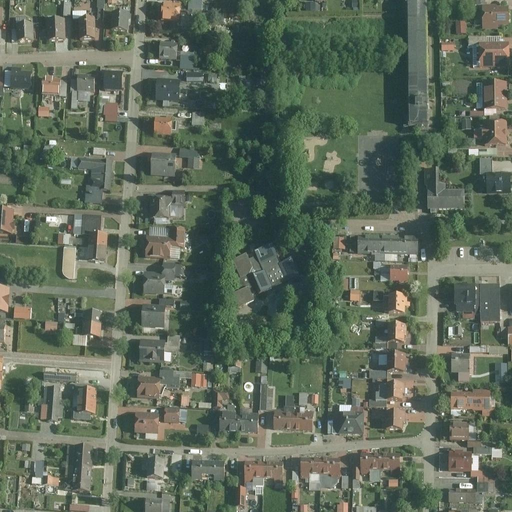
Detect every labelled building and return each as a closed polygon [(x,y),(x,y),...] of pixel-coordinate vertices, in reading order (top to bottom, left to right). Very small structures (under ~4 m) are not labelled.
[(410,0),(411,128),(432,128),(430,0),(410,0)] [(180,10),(180,5),(163,4),(161,21),(179,22),(180,10)] [(499,6),(484,6),(484,30),(500,30),(500,27),(510,27),(510,8),(498,8),(499,6)] [(187,22),(187,11),(180,10),(179,22),(187,22)] [(130,32),(131,14),(114,12),(112,31),(130,32)] [(98,39),(97,19),(80,20),(81,40),(98,39)] [(67,41),(67,20),(48,20),(49,42),(67,41)] [(467,23),(458,23),(458,35),(468,35),(467,23)] [(35,42),(35,25),(18,25),(19,32),(19,42),(35,42)] [(488,46),(488,38),(470,38),(470,46),(481,46),(488,46)] [(176,61),(178,42),(172,41),(172,43),(160,43),(159,60),(176,61)] [(214,45),(205,47),(206,57),(215,55),(214,45)] [(511,68),(511,54),(511,46),(488,46),(481,46),(481,69),(511,68)] [(193,72),(194,53),(181,52),(180,71),(193,72)] [(12,88),(32,90),(34,74),(22,72),(22,68),(14,68),(12,88)] [(126,74),(107,74),(107,93),(126,93),(126,74)] [(203,84),(204,74),(188,74),(187,84),(203,84)] [(97,77),(80,76),(80,81),(79,93),(96,94),(97,77)] [(269,79),(254,78),(254,91),(269,91),(269,79)] [(63,81),(45,80),(44,96),(62,97),(63,81)] [(79,93),(80,81),(72,80),(72,92),(73,92),(72,109),(79,110),(79,93)] [(180,82),(158,81),(157,101),(179,102),(180,82)] [(509,97),(509,84),(478,85),(479,98),(485,98),(509,97)] [(509,111),(509,97),(485,98),(485,111),(487,111),(499,111),(509,111)] [(455,101),(447,101),(447,111),(456,111),(455,101)] [(119,117),(120,103),(107,103),(107,116),(119,117)] [(41,108),(41,117),(52,117),(52,108),(41,108)] [(205,115),(193,114),(193,127),(205,128),(205,115)] [(167,119),(155,118),(154,136),(171,137),(173,117),(167,117),(167,119)] [(472,121),(464,121),(464,131),(473,131),(472,121)] [(509,147),(509,124),(484,124),(484,131),(484,141),(485,141),(485,147),(509,147)] [(107,150),(95,149),(94,156),(106,157),(107,150)] [(198,151),(181,150),(180,159),(189,160),(189,169),(197,170),(198,151)] [(177,156),(153,154),(152,178),(175,179),(177,156)] [(93,171),(92,177),(113,179),(114,162),(80,159),(79,169),(93,171)] [(482,176),(489,176),(494,176),(494,161),(482,161),(482,176)] [(441,171),(426,171),(426,188),(429,188),(430,211),(467,211),(467,192),(448,192),(448,186),(441,186),(441,171)] [(511,176),(494,176),(489,176),(489,196),(511,195),(511,176)] [(104,191),(112,192),(113,179),(92,177),(91,188),(88,188),(87,204),(103,205),(104,191)] [(186,201),(151,201),(151,221),(171,221),(171,208),(186,208),(186,201)] [(16,212),(0,210),(0,234),(14,235),(16,212)] [(103,218),(85,217),(84,236),(91,236),(90,249),(109,249),(109,236),(102,236),(103,218)] [(170,239),(148,237),(146,260),(181,262),(181,251),(185,251),(186,231),(170,230),(170,239)] [(71,246),(72,236),(61,234),(59,244),(71,246)] [(220,242),(215,234),(207,240),(212,247),(220,242)] [(34,237),(18,236),(17,244),(33,245),(34,237)] [(335,238),(335,250),(347,250),(347,238),(335,238)] [(360,255),(360,239),(351,239),(351,254),(360,255)] [(420,257),(420,240),(360,239),(360,255),(360,257),(420,257)] [(281,265),(273,247),(256,254),(257,258),(250,261),(247,256),(233,262),(239,276),(233,279),(239,294),(233,297),(239,310),(255,303),(249,290),(256,288),(259,296),(301,277),(293,260),(281,265)] [(108,263),(109,249),(90,249),(89,262),(108,263)] [(75,281),(78,250),(66,250),(64,273),(65,276),(70,281),(75,281)] [(162,275),(145,274),(144,296),(165,297),(165,296),(172,296),(173,288),(165,287),(165,283),(175,283),(176,265),(163,264),(162,275)] [(409,284),(409,268),(392,268),(391,284),(409,284)] [(217,281),(221,275),(215,272),(212,278),(217,281)] [(480,312),(480,287),(454,287),(454,307),(456,306),(456,313),(480,312)] [(499,325),(499,287),(480,287),(480,312),(480,325),(499,325)] [(13,290),(0,288),(0,312),(11,314),(13,290)] [(361,303),(363,293),(355,292),(353,301),(361,303)] [(408,309),(408,299),(390,299),(390,315),(406,315),(406,309),(408,309)] [(159,308),(143,307),(142,329),(165,331),(166,308),(175,309),(175,302),(160,301),(159,308)] [(17,308),(16,319),(33,321),(34,310),(17,308)] [(86,313),(85,325),(103,326),(104,314),(86,313)] [(59,332),(59,323),(47,323),(48,332),(59,332)] [(103,339),(103,326),(85,325),(85,330),(78,330),(77,338),(85,338),(103,339)] [(408,338),(408,328),(389,328),(389,346),(407,345),(407,338),(408,338)] [(180,339),(168,338),(167,354),(179,355),(180,339)] [(166,343),(141,342),(139,364),(164,366),(166,343)] [(388,374),(407,374),(407,368),(409,368),(410,362),(407,362),(407,357),(388,356),(388,358),(382,358),(382,368),(388,368),(388,374)] [(469,376),(470,357),(450,357),(450,376),(469,376)] [(506,365),(495,366),(495,385),(507,384),(506,365)] [(160,380),(138,379),(137,400),(160,402),(161,388),(166,388),(166,391),(179,392),(180,380),(174,380),(174,374),(160,373),(160,380)] [(78,376),(46,374),(45,381),(78,383),(78,376)] [(209,388),(209,376),(193,376),(193,388),(209,388)] [(388,388),(380,388),(380,395),(377,395),(377,403),(388,403),(404,403),(404,393),(406,393),(406,387),(388,387),(388,388)] [(44,401),(60,401),(61,389),(45,389),(44,401)] [(81,391),(81,403),(98,404),(99,392),(81,391)] [(230,393),(214,393),(214,411),(223,411),(223,401),(230,401),(230,393)] [(449,396),(449,413),(489,413),(489,393),(472,393),(472,396),(449,396)] [(307,407),(308,395),(300,395),(299,407),(307,407)] [(65,402),(60,401),(44,401),(43,422),(58,423),(58,419),(64,419),(65,402)] [(98,416),(98,404),(81,403),(80,410),(75,410),(75,421),(92,422),(93,416),(98,416)] [(180,426),(180,411),(165,410),(164,425),(180,426)] [(285,412),(276,412),(275,433),(294,433),(295,417),(285,416),(285,412)] [(306,417),(295,417),(294,433),(313,434),(314,413),(306,413),(306,417)] [(222,414),(220,434),(240,435),(240,419),(230,418),(230,414),(222,414)] [(159,437),(160,417),(136,415),(135,435),(159,437)] [(251,419),(240,419),(240,435),(258,436),(259,415),(251,415),(251,419)] [(365,438),(365,415),(339,415),(339,422),(339,436),(339,437),(365,438)] [(407,426),(407,415),(387,415),(386,433),(405,433),(405,426),(407,426)] [(468,426),(449,426),(449,443),(468,443),(468,426)] [(209,428),(198,427),(198,435),(209,436),(209,428)] [(94,468),(95,449),(77,448),(75,466),(94,468)] [(470,456),(449,455),(449,473),(470,473),(470,456)] [(381,473),(381,457),(362,457),(363,477),(371,477),(371,473),(381,473)] [(402,477),(402,457),(381,457),(381,473),(392,474),(393,477),(402,477)] [(44,485),(47,465),(28,461),(27,468),(32,469),(31,475),(41,477),(40,484),(44,485)] [(321,478),(322,461),(302,461),(301,481),(310,481),(310,477),(321,478)] [(341,480),(341,462),(322,461),(321,478),(321,491),(331,491),(332,480),(341,480)] [(163,481),(165,463),(147,462),(146,480),(163,481)] [(209,481),(210,464),(193,464),(192,483),(202,483),(203,481),(209,481)] [(225,484),(225,465),(210,464),(209,481),(215,481),(215,484),(225,484)] [(264,481),(264,465),(245,464),(245,485),(253,485),(253,488),(263,488),(264,481)] [(283,485),(284,465),(264,465),(264,481),(275,482),(275,484),(283,485)] [(93,482),(94,468),(75,466),(74,481),(93,482)] [(491,481),(478,480),(477,494),(493,495),(494,481),(491,481)] [(92,495),(93,482),(74,481),(74,486),(66,486),(66,493),(92,495)] [(246,508),(246,491),(236,491),(237,508),(246,508)] [(475,492),(449,492),(449,506),(474,506),(475,492)] [(169,511),(170,502),(146,501),(145,511),(169,511)]
